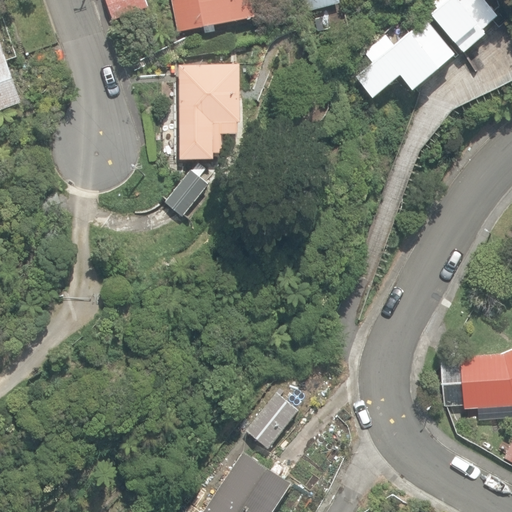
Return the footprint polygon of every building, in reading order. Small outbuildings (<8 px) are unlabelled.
[(108,0),(117,22),(152,9),(148,0),(108,0)] [(174,0),(180,32),(260,18),(256,0),(174,0)] [(307,0),(310,12),(344,3),(342,0),(307,0)] [(434,0),(438,5),(432,10),(465,49),(488,30),(485,26),(500,12),(489,0),(434,0)] [(364,48),(373,58),(356,73),(374,95),(402,72),(415,87),(458,50),(427,14),(396,40),(386,30),(364,48)] [(511,87),(511,28),(428,78),(336,265),(370,282),(434,136),(454,122),(458,114),(511,87)] [(0,112),(26,103),(0,30),(0,112)] [(183,160),(183,161),(218,160),(218,155),(225,154),(225,136),(243,135),(243,124),(245,124),(245,65),(182,66),(183,160)] [(168,204),(185,218),(211,185),(194,171),(168,204)] [(24,205),(31,226),(67,214),(59,193),(24,205)] [(466,405),(466,409),(511,405),(511,351),(508,353),(462,356),(462,361),(443,362),(446,406),(466,405)] [(244,429),(268,448),(299,410),(276,391),(244,429)] [(204,511),(274,511),(293,483),(245,451),(204,511)]
